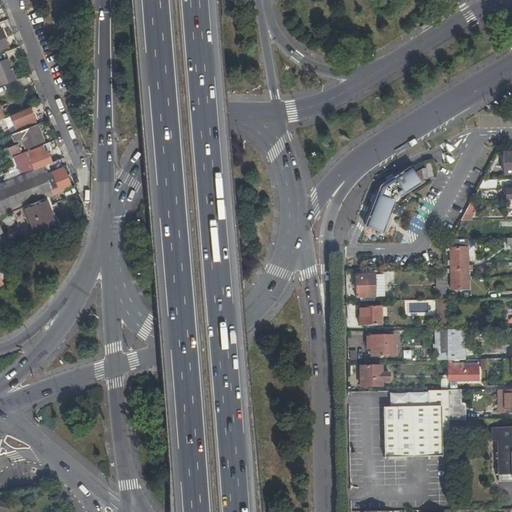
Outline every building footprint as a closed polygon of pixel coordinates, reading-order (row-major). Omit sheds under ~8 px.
[(0,85),(16,79),(7,58),(0,61),(0,85)] [(30,108),(4,118),(10,132),(28,124),(26,120),(34,117),(30,108)] [(511,112),(499,113),(499,127),(511,126),(511,112)] [(43,141),(36,124),(27,128),(29,133),(22,136),(24,142),(31,140),(33,145),(43,141)] [(18,143),(9,147),(12,154),(21,150),(18,143)] [(45,152),(42,146),(27,151),(34,168),(51,161),(47,151),(45,152)] [(0,215),(22,207),(46,197),(71,187),(60,159),(0,183),(0,215)] [(375,193),(376,194),(364,229),(380,234),(381,232),(382,232),(385,224),(384,224),(393,202),(394,203),(398,200),(399,197),(398,196),(404,192),(403,192),(410,188),(410,189),(417,184),(417,183),(418,182),(408,167),(382,185),(380,184),(376,186),(375,193)] [(56,225),(46,197),(22,207),(33,234),(56,225)] [(401,217),(405,206),(396,202),(392,213),(401,217)] [(469,222),(476,209),(468,204),(460,218),(469,222)] [(0,248),(9,245),(0,226),(0,248)] [(468,248),(450,249),(451,290),(468,290),(468,272),(472,272),(472,264),(468,264),(468,248)] [(375,298),(375,275),(355,275),(355,298),(375,298)] [(362,319),(362,326),(380,326),(380,307),(359,308),(359,319),(362,319)] [(464,329),(433,329),(433,357),(464,357),(464,329)] [(394,336),(370,337),(371,357),(395,356),(394,336)] [(411,359),(410,350),(402,350),(402,359),(411,359)] [(454,371),(448,371),(448,381),(478,381),(478,365),(463,365),(463,371),(454,371)] [(381,367),(361,367),(361,387),(382,387),(381,367)] [(448,390),(429,391),(429,407),(384,408),(384,422),(421,421),(449,420),(448,390)] [(448,390),(449,420),(463,420),(463,415),(463,405),(461,405),(460,405),(460,397),(460,390),(448,390)] [(505,402),(505,413),(511,412),(511,391),(498,392),(498,402),(505,402)] [(384,458),(450,456),(449,420),(421,421),(421,456),(384,456),(384,458)] [(384,422),(384,456),(421,456),(421,421),(384,422)] [(496,459),(499,459),(499,474),(511,474),(511,428),(492,429),(492,441),(499,441),(499,453),(496,453),(496,459)] [(0,498),(0,511),(3,511),(5,511),(9,501),(0,498)]
